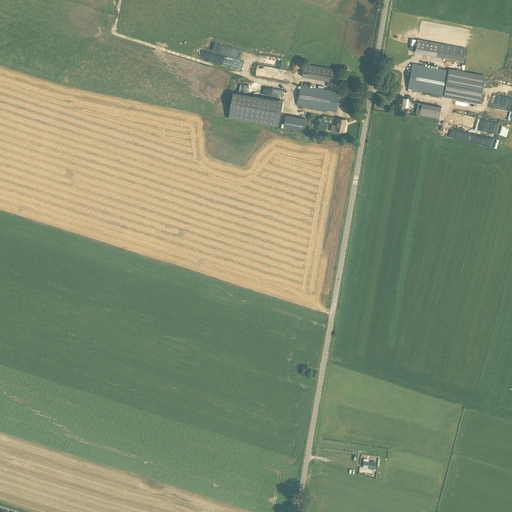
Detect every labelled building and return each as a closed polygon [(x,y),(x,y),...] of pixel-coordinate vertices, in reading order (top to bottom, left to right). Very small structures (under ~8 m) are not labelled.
[(466,48),(439,45),(417,40),(415,53),(436,57),(463,62),(466,48)] [(337,83),(339,72),(340,70),(304,64),(302,77),(337,83)] [(408,89),(444,96),(480,103),(486,76),(449,69),(449,71),(413,64),(408,89)] [(258,66),(256,76),(279,80),(280,78),(273,77),(274,72),(271,72),(271,74),(260,72),(261,66),(258,66)] [(301,85),(297,105),(336,112),(340,92),(301,85)] [(511,92),(510,92),(509,97),(492,94),(490,105),(511,108),(511,92)] [(229,117),(278,126),(283,101),(233,93),(229,117)] [(396,106),(405,108),(407,98),(397,97),(397,101),(398,101),(397,106),(396,106)] [(423,104),(420,116),(440,120),(442,107),(423,104)] [(511,110),(498,110),(498,119),(511,119),(511,110)] [(285,115),(283,127),(303,131),(305,118),(285,115)] [(340,131),(344,132),(346,121),(337,120),(336,126),(331,125),(330,132),(339,134),(340,131)] [(483,137),(483,147),(495,147),(495,137),(483,137)]
